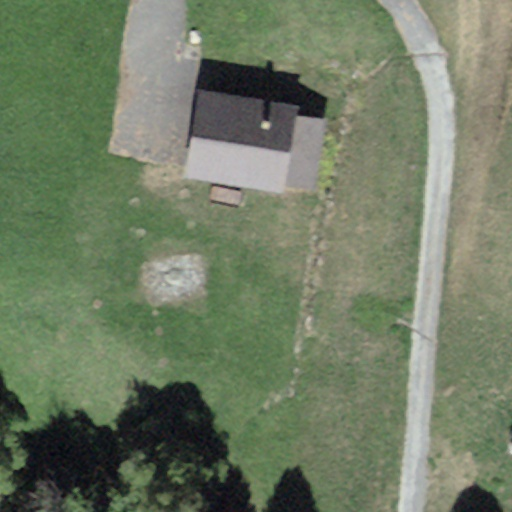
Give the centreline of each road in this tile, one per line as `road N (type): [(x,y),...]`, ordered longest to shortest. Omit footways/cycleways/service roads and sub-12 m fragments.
road 1 (track): [(419,511),(438,148),(432,56),(390,0)]
road 2 (track): [(164,0),(139,72),(139,137)]
